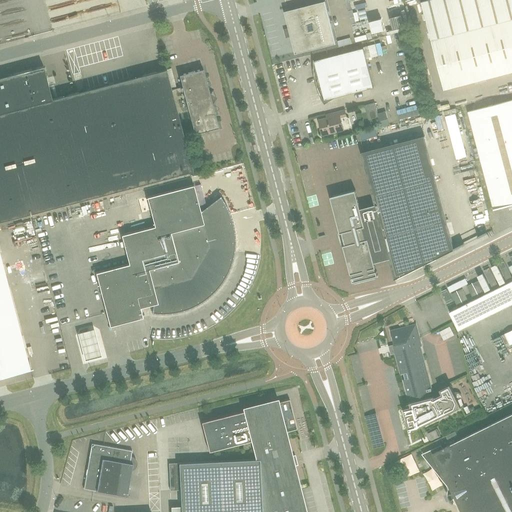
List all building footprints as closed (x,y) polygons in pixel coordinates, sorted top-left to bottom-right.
[(511,0),(427,0),(421,2),(444,89),(511,70),(511,0)] [(326,2),(287,12),(296,51),(335,41),(326,2)] [(370,43),(371,55),(384,53),(382,41),(370,43)] [(324,100),(374,87),(363,48),(314,60),(324,100)] [(44,66),(0,77),(0,221),(193,171),(178,113),(188,111),(194,134),(219,128),(203,69),(179,75),(182,87),(171,89),(166,69),(52,99),(44,66)] [(506,205),(507,205),(511,203),(511,99),(468,111),(493,208),(506,205)] [(323,135),(343,129),(347,128),(349,126),(347,118),(344,117),(343,110),(331,113),(332,116),(319,120),(323,135)] [(455,113),(445,116),(456,159),(466,156),(455,113)] [(394,279),(441,255),(411,139),(361,151),(361,153),(362,153),(376,206),(361,211),(355,189),(330,196),(340,233),(342,232),(345,244),(343,245),(350,274),(351,273),(352,277),(351,277),(352,282),(377,275),(376,270),(375,271),(375,267),(371,250),(388,252),(395,276),(394,277),(394,279)] [(153,304),(152,313),(162,314),(173,313),(184,310),(194,306),(203,301),(212,294),(219,286),(225,277),(230,268),(233,257),(235,247),(235,236),(233,225),(231,215),(226,205),(220,196),(201,211),(194,185),(147,197),(154,226),(121,235),(129,264),(95,272),(109,326),(143,317),(141,308),(153,304)] [(0,376),(30,369),(0,254),(0,376)] [(458,330),(511,303),(511,279),(449,311),(458,330)] [(433,397),(420,346),(422,345),(420,338),(418,338),(414,324),(391,331),(394,345),(392,345),(394,353),(396,352),(402,373),(404,372),(405,379),(403,379),(410,408),(404,409),(403,409),(409,434),(465,407),(464,406),(463,407),(462,405),(462,404),(461,403),(461,402),(461,400),(461,399),(461,398),(461,397),(460,396),(460,395),(459,394),(458,394),(457,393),(456,393),(455,393),(454,393),(449,384),(439,389),(441,393),(433,397)] [(452,326),(442,329),(444,337),(454,334),(452,326)] [(101,357),(94,329),(77,334),(85,361),(101,357)] [(255,459),(173,463),(174,490),(180,490),(181,506),(180,511),(307,511),(287,431),(297,429),(289,399),(279,402),(243,411),(201,421),(209,451),(251,440),(255,459)] [(402,456),(392,411),(378,414),(385,445),(377,447),(380,458),(373,459),(376,470),(398,465),(396,458),(402,456)] [(511,511),(511,413),(442,448),(441,446),(424,454),(449,486),(461,511),(511,511)] [(427,433),(430,440),(440,435),(437,428),(427,433)] [(91,446),(84,489),(128,496),(134,464),(131,463),(133,451),(95,444),(91,446)] [(154,489),(154,500),(142,500),(143,508),(160,507),(159,489),(154,489)]
